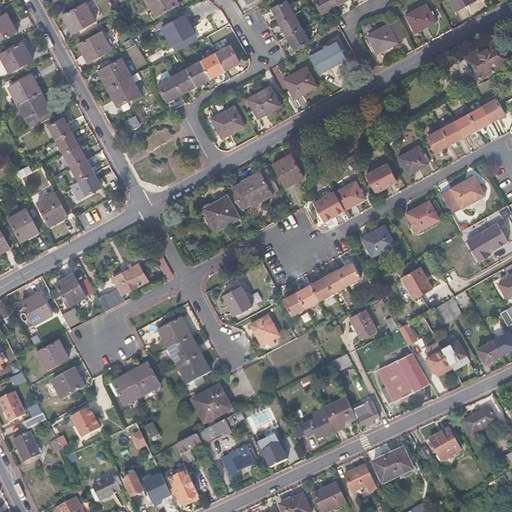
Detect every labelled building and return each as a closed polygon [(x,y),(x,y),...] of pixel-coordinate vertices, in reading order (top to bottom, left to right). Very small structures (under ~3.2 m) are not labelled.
[(179,3),(177,0),(147,0),(156,15),(179,3)] [(287,0),(273,8),(280,21),(295,14),(287,0)] [(337,5),(334,0),(315,0),(323,13),(337,5)] [(451,0),(457,10),(474,0),(451,0)] [(95,20),(85,2),(63,15),(73,32),(95,20)] [(437,20),(428,3),(407,14),(416,31),(437,20)] [(0,38),(16,30),(7,12),(0,16),(0,38)] [(195,32),(185,14),(162,26),(172,45),(195,32)] [(295,14),(280,21),(289,36),(303,29),(295,14)] [(406,36),(397,20),(388,24),(368,36),(378,53),(398,41),(406,36)] [(303,29),(289,36),(295,49),(310,41),(303,29)] [(111,49),(101,32),(79,44),(88,61),(111,49)] [(509,61),(497,39),(466,56),(479,78),(509,61)] [(32,59),(23,41),(0,53),(0,54),(9,72),(32,59)] [(338,41),(310,56),(319,73),(347,58),(338,41)] [(231,45),(216,53),(226,69),(240,62),(231,45)] [(226,69),(216,53),(202,60),(211,77),(226,69)] [(99,70),(109,88),(131,76),(122,58),(99,70)] [(202,60),(188,68),(197,85),(211,77),(202,60)] [(317,86),(307,66),(284,79),(295,98),(317,86)] [(188,68),(174,76),(183,93),(197,85),(188,68)] [(9,87),(19,105),(42,92),(32,75),(9,87)] [(131,76),(109,88),(118,106),(141,94),(131,76)] [(183,93),(174,76),(159,84),(168,101),(183,93)] [(282,106),(271,86),(248,98),(259,118),(282,106)] [(42,92),(19,105),(28,122),(51,110),(42,92)] [(498,98),(484,106),(492,121),(506,113),(498,98)] [(246,125),(235,105),(212,118),(223,137),(246,125)] [(492,121),(484,106),(470,113),(478,128),(492,121)] [(464,135),(478,128),(470,113),(456,121),(464,135)] [(140,124),(135,116),(126,121),(130,129),(140,124)] [(49,125),(57,139),(72,131),(64,117),(49,125)] [(464,135),(456,121),(443,128),(451,143),(464,135)] [(436,151),(451,143),(443,128),(428,136),(436,151)] [(72,131),(57,139),(65,153),(79,145),(72,131)] [(72,166),(87,159),(79,145),(65,153),(72,166)] [(429,163),(420,146),(399,157),(408,175),(429,163)] [(304,176),(291,153),(273,163),(286,186),(304,176)] [(80,181),(94,173),(87,159),(72,166),(80,181)] [(397,180),(388,163),(367,174),(377,191),(397,180)] [(278,188),(267,167),(261,171),(260,170),(243,180),(255,203),(272,194),(272,192),(278,188)] [(102,187),(94,173),(80,181),(88,194),(102,187)] [(475,175),(452,188),(463,207),(485,195),(475,175)] [(335,192),(345,209),(365,198),(356,180),(335,192)] [(452,188),(441,194),(451,213),(463,207),(452,188)] [(325,220),(345,209),(335,192),(315,203),(325,220)] [(69,216),(56,193),(38,203),(50,225),(69,216)] [(240,217),(228,195),(205,207),(217,229),(240,217)] [(441,219),(430,200),(407,212),(418,231),(441,219)] [(39,231),(27,209),(9,218),(21,241),(39,231)] [(466,241),(476,259),(477,258),(479,261),(490,255),(488,252),(487,250),(493,247),(494,249),(507,242),(496,223),(466,241)] [(395,243),(386,224),(362,237),(373,256),(395,243)] [(0,252),(10,247),(0,227),(0,252)] [(154,254),(150,247),(138,254),(141,261),(154,254)] [(155,255),(168,278),(173,276),(160,252),(155,255)] [(339,269),(347,284),(362,277),(353,262),(339,269)] [(122,294),(148,280),(139,263),(113,277),(122,294)] [(433,288),(420,266),(402,276),(414,298),(433,288)] [(325,277),(333,292),(347,284),(339,269),(325,277)] [(80,284),(74,273),(56,283),(68,306),(95,291),(89,280),(80,284)] [(508,296),(511,293),(511,274),(500,281),(508,296)] [(311,284),(319,299),(333,292),(325,277),(311,284)] [(306,307),(319,299),(311,284),(298,291),(306,307)] [(252,306),(241,285),(224,294),(235,315),(252,306)] [(53,314),(41,291),(22,300),(34,324),(53,314)] [(292,314),(306,307),(298,291),(284,299),(292,314)] [(99,298),(106,311),(126,300),(122,294),(110,301),(106,294),(99,298)] [(444,302),(453,319),(462,314),(453,297),(444,302)] [(445,324),(453,319),(444,302),(435,307),(445,324)] [(76,308),(63,314),(71,329),(84,322),(76,308)] [(508,324),(511,321),(511,317),(507,308),(500,311),(508,324)] [(376,330),(365,310),(351,317),(362,337),(376,330)] [(279,334),(268,314),(250,324),(261,344),(279,334)] [(159,330),(168,348),(191,335),(182,317),(159,330)] [(417,338),(408,322),(400,327),(409,343),(417,338)] [(494,340),(501,353),(511,347),(511,336),(509,331),(494,340)] [(168,348),(178,365),(201,353),(191,335),(168,348)] [(69,357),(59,339),(36,352),(46,370),(69,357)] [(450,363),(454,370),(470,360),(458,339),(442,348),(450,363)] [(486,362),(501,353),(494,340),(478,348),(486,362)] [(450,363),(442,348),(427,357),(435,371),(450,363)] [(403,397),(430,383),(412,351),(379,369),(395,399),(403,396),(403,397)] [(201,353),(178,365),(188,383),(210,370),(201,353)] [(352,364),(347,354),(330,363),(335,373),(352,364)] [(130,372),(143,395),(160,385),(148,363),(130,372)] [(85,386),(75,369),(52,381),(61,398),(85,386)] [(23,370),(16,374),(19,381),(26,377),(23,370)] [(125,404),(143,395),(130,372),(113,382),(125,404)] [(232,409),(219,386),(191,401),(205,424),(232,409)] [(26,414),(15,391),(0,397),(0,399),(10,421),(26,414)] [(335,431),(357,421),(346,397),(323,407),(323,408),(334,430),(335,431)] [(362,425),(380,417),(372,400),(366,403),(369,412),(358,419),(362,425)] [(497,420),(489,406),(463,421),(471,435),(497,420)] [(101,428),(90,407),(71,417),(82,437),(101,428)] [(319,438),(334,430),(323,408),(314,412),(317,418),(312,420),(310,418),(303,421),(309,435),(316,432),(319,438)] [(33,418),(36,424),(47,419),(44,413),(33,418)] [(202,442),(203,445),(231,431),(230,429),(232,428),(231,425),(234,423),(230,415),(197,433),(202,442)] [(27,428),(29,432),(44,425),(49,423),(48,422),(47,419),(36,424),(27,428)] [(49,423),(44,425),(53,441),(57,439),(49,423)] [(27,428),(12,435),(24,461),(34,456),(34,457),(40,454),(37,446),(36,447),(29,432),(27,428)] [(460,450),(448,428),(428,439),(441,461),(460,450)] [(141,431),(131,436),(138,451),(148,447),(141,431)] [(255,437),(258,443),(268,438),(266,432),(255,437)] [(197,433),(175,445),(187,468),(190,466),(184,452),(202,442),(197,433)] [(55,452),(61,448),(57,439),(53,441),(50,443),(55,452)] [(283,447),(280,441),(263,449),(271,466),(288,458),(284,450),(286,449),(285,446),(283,447)] [(255,452),(251,443),(231,452),(231,453),(223,458),(231,474),(239,470),(238,468),(255,460),(253,454),(255,452)] [(434,460),(426,447),(418,451),(426,465),(434,460)] [(414,469),(404,448),(373,462),(381,480),(395,474),(397,477),(414,469)] [(187,468),(188,470),(194,482),(200,480),(193,465),(190,466),(187,468)] [(376,488),(365,465),(344,474),(353,492),(367,486),(370,491),(376,488)] [(182,502),(199,494),(194,482),(188,470),(171,478),(182,502)] [(122,480),(130,497),(143,490),(135,473),(122,480)] [(161,474),(142,483),(153,504),(171,495),(161,474)] [(120,490),(114,475),(91,486),(99,501),(120,490)] [(194,482),(199,494),(205,491),(200,480),(194,482)] [(325,511),(345,503),(336,484),(314,494),(322,511),(325,511)] [(82,489),(74,493),(75,497),(57,507),(59,511),(82,511),(84,511),(78,499),(85,496),(82,489)] [(310,511),(302,494),(280,505),(283,511),(310,511)]
